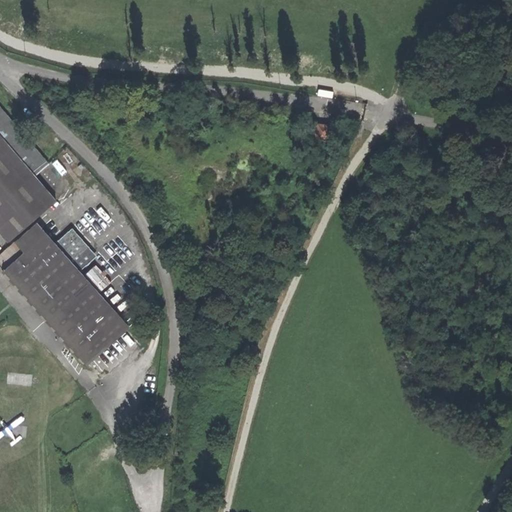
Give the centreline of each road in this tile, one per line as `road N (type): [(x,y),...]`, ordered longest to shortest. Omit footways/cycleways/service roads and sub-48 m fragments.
road 1 (unclassified): [(151,511),(173,371),(162,266),(135,212),(92,158),(0,73)]
road 2 (track): [(384,114),(296,281),(225,511)]
road 3 (unclassified): [(0,58),(88,83),(214,90),(365,112)]
